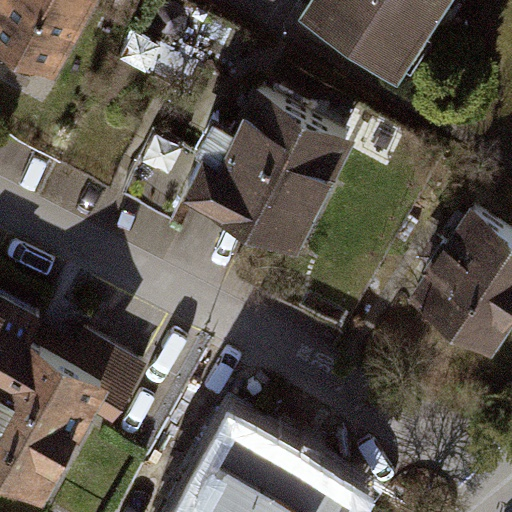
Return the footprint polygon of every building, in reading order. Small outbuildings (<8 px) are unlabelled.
[(83,0),(0,0),(0,28),(52,57),(83,0)] [(434,0),(308,0),(306,5),(395,62),(434,0)] [(347,127),(258,78),(202,181),(291,230),(347,127)] [(511,317),(511,234),(472,209),(406,311),(484,361),(511,317)] [(87,347),(0,297),(0,466),(57,499),(105,415),(119,423),(152,366),(95,334),(87,347)] [(357,511),(372,486),(236,411),(180,511),(357,511)]
